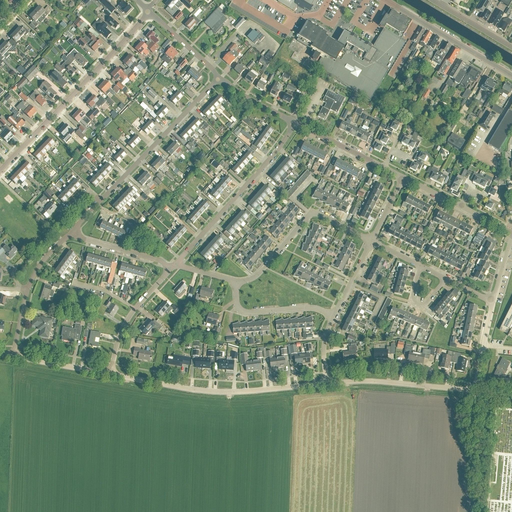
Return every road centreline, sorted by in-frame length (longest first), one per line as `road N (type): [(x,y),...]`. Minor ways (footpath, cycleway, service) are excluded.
road 1 (residential): [(148,10),(0,171)]
road 2 (residential): [(326,384),(219,392),(110,373)]
road 3 (residential): [(176,265),(293,121)]
road 4 (residential): [(101,201),(220,77)]
road 5 (residential): [(236,282),(254,277),(311,215),(371,241)]
road 6 (residential): [(26,292),(13,270),(87,194),(101,201)]
road 7 (residential): [(473,390),(326,384)]
road 8 (secondary): [(511,75),(385,0)]
road 9 (residential): [(110,373),(135,309),(176,265)]
road 10 (residential): [(333,319),(312,309),(242,312),(236,282)]
road 11 (residential): [(401,179),(293,121)]
road 12 (residential): [(511,232),(401,179)]
